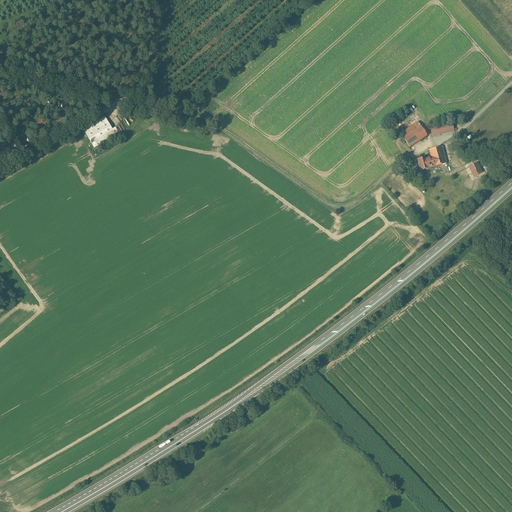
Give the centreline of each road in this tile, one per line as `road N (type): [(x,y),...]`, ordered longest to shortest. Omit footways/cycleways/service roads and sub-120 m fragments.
road 1 (trunk): [(511,181),(230,406),(64,507)]
road 2 (trunk): [(68,511),(332,338),(511,188)]
road 3 (track): [(199,120),(337,208),(422,143),(445,137)]
road 4 (track): [(0,172),(112,106)]
